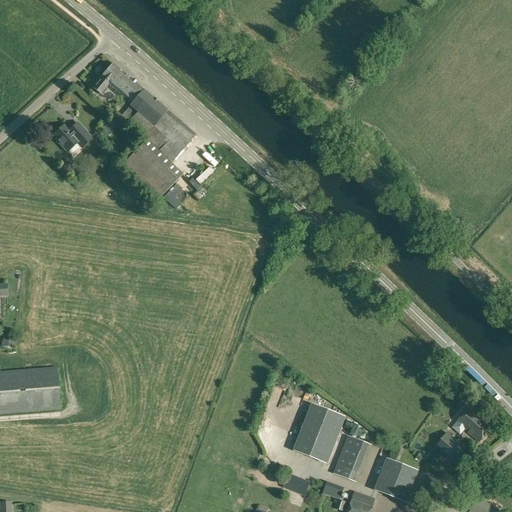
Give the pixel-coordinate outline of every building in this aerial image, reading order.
[(143,89),(122,71),(113,64),(93,87),(100,94),(102,91),(104,93),(107,89),(105,87),(108,84),(131,104),(143,89)] [(128,122),(147,140),(147,139),(171,163),(195,134),(143,89),(131,104),(129,106),(136,113),(129,121),(128,122)] [(136,113),(129,106),(122,114),(129,121),(136,113)] [(116,111),(110,119),(116,124),(123,116),(116,111)] [(116,124),(110,119),(101,129),(108,135),(116,124)] [(77,122),(69,130),(64,124),(52,135),(67,151),(77,142),(81,148),(92,138),(77,122)] [(147,139),(147,140),(120,167),(155,202),(182,174),(171,163),(147,139)] [(11,336),(4,336),(4,342),(1,342),(1,346),(2,346),(2,348),(11,349),(12,346),(10,346),(11,336)] [(69,358),(94,359),(94,347),(70,347),(69,358)] [(0,371),(0,414),(60,410),(56,367),(0,371)] [(313,403),(294,451),(328,464),(347,417),(313,403)] [(470,405),(457,422),(479,441),(493,426),(470,405)] [(447,431),(435,446),(452,461),(464,446),(447,431)] [(333,473),(357,483),(372,445),(348,436),(333,473)] [(387,459),(374,490),(406,503),(418,471),(387,459)] [(289,476),(289,486),(308,486),(308,476),(289,476)] [(375,499),(362,494),(355,492),(347,511),(371,511),(373,506),(375,499)] [(497,511),(498,510),(499,509),(478,497),(469,511),(497,511)] [(336,509),(343,511),(346,502),(339,499),(336,509)] [(0,511),(11,511),(12,505),(11,503),(0,503),(0,511)]
